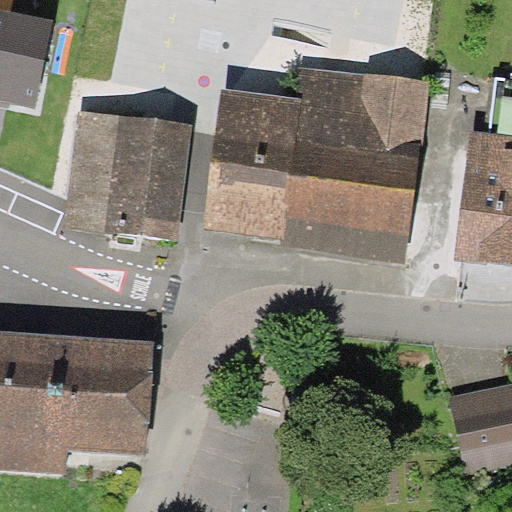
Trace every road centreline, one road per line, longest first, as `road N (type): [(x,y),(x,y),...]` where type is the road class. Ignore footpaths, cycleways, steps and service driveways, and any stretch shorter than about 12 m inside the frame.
road 1 (unclassified): [(511,323),(295,309),(240,320)]
road 2 (unclassified): [(240,320),(0,234)]
road 3 (unclassified): [(240,320),(206,353),(146,511)]
